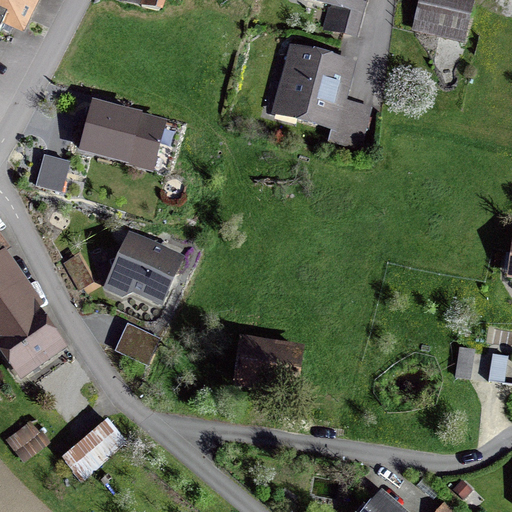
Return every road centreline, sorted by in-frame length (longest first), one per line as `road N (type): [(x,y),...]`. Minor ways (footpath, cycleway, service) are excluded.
road 1 (unclassified): [(158,433),(449,469),(511,442)]
road 2 (residential): [(0,198),(116,396),(158,433)]
road 3 (residential): [(85,0),(0,151)]
road 4 (residential): [(158,433),(252,511)]
